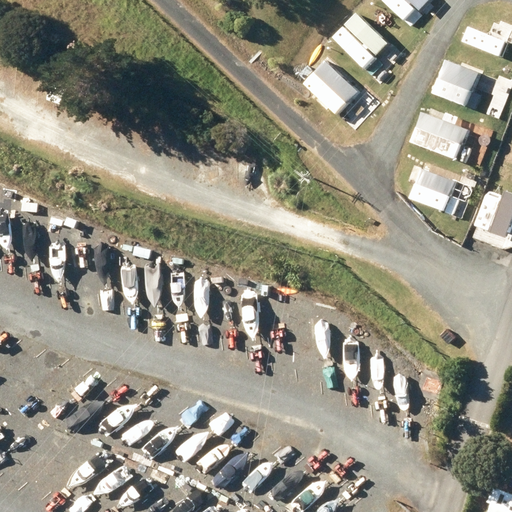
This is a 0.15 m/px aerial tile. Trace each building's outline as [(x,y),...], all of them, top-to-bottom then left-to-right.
[(427,0),(377,0),(405,25),(427,0)] [(509,45),(511,38),(511,26),(474,11),(467,28),(509,45)] [(386,51),(356,18),(330,41),(361,74),(386,51)] [(338,119),(359,96),(324,64),(303,87),(338,119)] [(482,76),(452,64),(437,100),(468,112),(482,76)] [(457,165),(468,135),(420,117),(409,147),(457,165)] [(511,143),(506,141),(493,173),(511,180),(511,143)] [(476,183),(430,167),(419,200),(464,216),(476,183)] [(511,219),(511,218),(481,207),(468,240),(499,252),(511,219)] [(502,439),(511,442),(511,421),(509,420),(502,439)]
